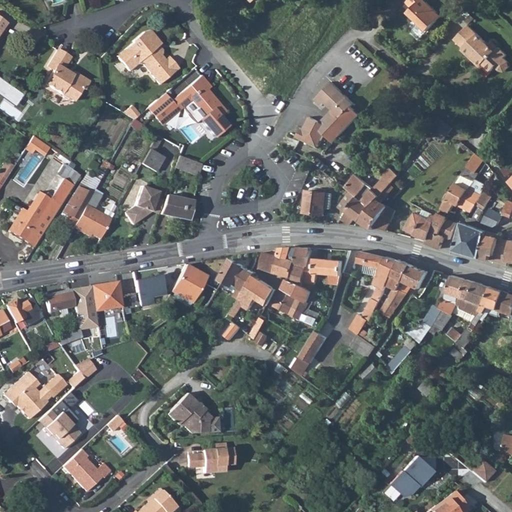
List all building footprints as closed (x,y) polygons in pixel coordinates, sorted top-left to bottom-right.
[(410,0),(415,4),(408,11),(427,30),(442,15),(426,0),(410,0)] [(468,24),(460,33),(504,71),(509,66),(508,61),(504,58),(507,55),(498,47),(495,50),(488,44),(468,24)] [(123,52),(116,59),(127,71),(135,64),(140,66),(142,67),(158,85),(176,69),(167,57),(163,59),(159,55),(161,53),(160,50),(157,47),(159,45),(148,32),(139,34),(130,42),(130,43),(122,51),(123,52)] [(504,71),(460,33),(455,38),(464,47),(461,49),(472,59),(474,57),(481,64),(483,62),(485,64),(492,70),(496,66),(500,70),(504,71)] [(51,69),(43,82),(60,93),(61,95),(61,97),(65,99),(68,99),(71,101),(79,88),(81,89),(87,80),(73,71),(70,75),(66,73),(67,71),(63,68),(70,57),(57,48),(46,65),(51,69)] [(219,117),(215,111),(220,106),(206,89),(208,87),(199,76),(170,101),(163,95),(147,110),(161,127),(181,111),(180,109),(187,103),(194,111),(197,108),(203,116),(198,120),(214,138),(227,126),(219,117)] [(0,78),(0,94),(15,105),(23,94),(0,78)] [(330,81),(313,99),(319,105),(323,102),(339,118),(352,104),(330,81)] [(131,106),(122,113),(132,119),(133,119),(138,115),(131,106)] [(220,106),(215,111),(219,117),(225,112),(220,106)] [(441,119),(435,126),(446,135),(452,128),(441,119)] [(489,129),(481,140),(488,145),(496,134),(489,129)] [(146,151),(139,164),(154,172),(162,158),(152,152),(160,138),(155,135),(146,151)] [(32,137),(25,149),(31,154),(34,150),(44,156),(49,148),(32,137)] [(475,153),(460,175),(469,179),(470,176),(468,175),(471,170),(474,173),(483,160),(477,154),(475,153)] [(177,155),(173,166),(181,168),(188,170),(191,161),(186,158),(177,155)] [(317,159),(312,163),(325,173),(329,168),(317,159)] [(0,166),(0,175),(4,178),(12,165),(4,160),(0,166)] [(188,170),(186,177),(196,180),(200,165),(191,161),(188,170)] [(173,166),(170,175),(177,178),(178,175),(180,175),(181,168),(173,166)] [(503,167),(500,169),(505,176),(511,171),(509,168),(503,167)] [(345,212),(341,218),(350,225),(355,218),(360,221),(390,183),(397,175),(388,168),(382,177),(381,179),(373,190),(354,175),(345,188),(350,192),(357,197),(345,212)] [(84,177),(81,181),(89,186),(94,178),(87,174),(85,177),(84,177)] [(483,174),(478,182),(485,186),(490,178),(483,174)] [(89,186),(86,191),(90,194),(91,194),(99,180),(94,178),(89,186)] [(8,230),(34,246),(60,205),(73,186),(63,180),(50,199),(38,191),(25,211),(24,210),(19,217),(17,215),(8,230)] [(390,183),(360,221),(371,229),(373,227),(381,214),(387,207),(381,202),(394,186),(390,183)] [(455,183),(440,209),(448,211),(450,212),(451,210),(455,204),(458,205),(467,189),(455,183)] [(124,212),(132,224),(150,211),(155,198),(157,191),(140,185),(133,205),(124,212)] [(77,187),(62,211),(67,214),(76,219),(90,194),(86,191),(85,191),(77,186),(77,187)] [(467,189),(458,205),(464,209),(471,212),(476,205),(482,194),(468,187),(467,189)] [(306,190),(304,212),(324,214),(326,192),(306,190)] [(482,194),(476,205),(479,207),(484,210),(492,196),(484,190),(482,194)] [(350,192),(339,207),(345,212),(357,197),(350,192)] [(159,213),(185,220),(190,201),(166,195),(159,213)] [(155,198),(150,211),(158,213),(162,200),(155,198)] [(502,215),(501,216),(509,219),(511,207),(511,201),(509,200),(508,200),(502,215)] [(74,225),(73,227),(81,232),(82,229),(99,239),(110,218),(86,204),(77,219),(74,225)] [(381,214),(373,227),(387,231),(391,221),(396,210),(388,207),(387,206),(387,207),(381,214)] [(473,217),(472,219),(477,221),(484,210),(479,207),(473,217)] [(440,209),(437,215),(444,218),(448,211),(440,209)] [(490,209),(482,223),(492,227),(494,227),(496,227),(498,224),(501,216),(490,209)] [(414,212),(405,229),(415,234),(427,239),(430,232),(436,216),(432,215),(429,220),(414,212)] [(67,214),(64,219),(74,225),(77,219),(76,219),(67,214)] [(436,216),(430,232),(440,236),(442,231),(447,220),(444,218),(437,215),(436,216)] [(442,231),(440,236),(444,237),(449,240),(456,223),(447,220),(442,231)] [(459,253),(479,258),(486,232),(462,223),(454,251),(459,253)] [(427,239),(425,243),(425,244),(440,249),(444,237),(440,236),(430,232),(427,239)] [(486,232),(479,258),(489,261),(490,255),(493,256),(497,240),(497,235),(486,232)] [(489,261),(507,266),(509,262),(511,262),(511,239),(511,240),(511,242),(506,241),(506,242),(497,240),(493,256),(490,255),(489,261)] [(279,250),(264,252),(278,256),(288,259),(288,258),(292,247),(280,248),(279,250)] [(289,278),(289,279),(290,280),(301,286),(306,271),(310,258),(312,251),(310,250),(311,247),(298,247),(297,250),(295,260),(289,278)] [(352,326),(361,334),(362,332),(371,320),(373,321),(389,285),(399,260),(387,256),(387,257),(370,253),(360,251),(357,262),(382,267),(376,283),(380,285),(368,314),(372,316),(370,319),(363,313),(352,326)] [(264,252),(260,268),(273,272),(278,256),(264,252)] [(278,256),(273,272),(275,273),(284,276),(289,278),(295,260),(291,259),(288,258),(288,259),(278,256)] [(306,271),(301,286),(313,292),(316,285),(318,273),(330,274),(330,284),(340,284),(342,274),(343,260),(310,258),(306,271)] [(222,278),(245,291),(254,275),(256,273),(243,267),(244,265),(233,259),(231,260),(222,278)] [(399,260),(389,285),(395,288),(390,298),(382,312),(390,319),(407,294),(398,289),(410,265),(400,259),(399,260)] [(184,265),(171,292),(192,303),(206,276),(184,265)] [(410,265),(398,289),(407,294),(409,291),(405,289),(406,286),(408,284),(415,287),(419,289),(427,273),(420,269),(410,265)] [(245,291),(240,298),(251,305),(258,294),(262,296),(269,285),(254,275),(245,291)] [(438,304),(437,307),(453,313),(455,310),(460,298),(468,300),(473,289),(475,283),(452,276),(446,293),(447,293),(444,298),(443,298),(441,304),(438,304)] [(154,277),(135,281),(139,302),(166,296),(162,278),(154,280),(154,277)] [(284,286),(283,288),(308,302),(313,292),(301,286),(290,280),(289,279),(287,279),(284,286)] [(104,284),(91,286),(94,305),(95,311),(121,307),(117,281),(104,284)] [(460,298),(455,310),(458,311),(459,309),(478,315),(484,306),(491,288),(475,283),(473,289),(468,300),(460,298)] [(91,286),(69,289),(73,307),(73,308),(79,331),(97,328),(95,311),(94,305),(91,286)] [(281,292),(277,299),(274,306),(286,312),(289,306),(304,313),(309,303),(308,302),(283,288),(281,292)] [(462,335),(457,342),(458,342),(459,343),(452,352),(462,360),(469,351),(466,349),(476,334),(472,332),(484,314),(485,312),(489,307),(492,309),(496,310),(503,292),(491,288),(484,306),(478,315),(462,335)] [(69,289),(43,295),(48,313),(73,307),(69,289)] [(14,291),(5,293),(6,305),(5,306),(10,314),(15,325),(39,311),(35,306),(30,309),(25,301),(18,305),(14,291)] [(492,309),(488,315),(497,319),(498,318),(511,322),(511,294),(503,292),(496,310),(492,309)] [(135,293),(122,295),(124,309),(137,307),(135,293)] [(251,305),(240,298),(238,301),(249,308),(251,305)] [(441,313),(436,325),(442,330),(453,313),(437,307),(435,311),(441,313)] [(314,310),(311,316),(318,320),(322,314),(314,310)] [(2,311),(0,312),(0,339),(4,336),(3,335),(13,328),(9,322),(2,311)] [(263,314),(256,327),(261,330),(268,317),(263,314)] [(317,329),(301,354),(312,362),(327,336),(317,329)] [(452,329),(448,335),(457,342),(462,335),(452,329)] [(361,334),(352,345),(368,358),(374,351),(377,347),(361,334)] [(57,340),(46,346),(49,351),(60,346),(57,340)] [(397,372),(413,349),(406,344),(390,367),(397,372)] [(301,354),(293,368),(304,375),(312,362),(301,354)] [(89,359),(74,365),(81,374),(84,378),(96,368),(89,359)] [(8,367),(12,373),(18,368),(21,366),(18,361),(8,367)] [(498,369),(511,373),(511,364),(501,361),(498,369)] [(375,364),(366,372),(372,378),(380,371),(375,364)] [(29,373),(4,396),(11,403),(13,402),(30,420),(48,404),(47,402),(52,397),(45,389),(39,394),(32,386),(37,382),(29,373)] [(81,374),(69,385),(74,391),(86,380),(84,378),(81,374)] [(104,385),(97,391),(103,398),(110,391),(104,385)] [(209,433),(208,422),(212,418),(204,412),(206,410),(197,403),(197,404),(185,394),(166,415),(178,426),(181,423),(184,425),(183,426),(193,434),(209,433)] [(56,407),(40,421),(46,428),(45,430),(43,431),(49,438),(51,436),(54,437),(57,440),(57,444),(63,451),(81,435),(56,407)] [(119,417),(108,427),(114,434),(125,424),(119,417)] [(218,418),(212,418),(208,422),(209,433),(219,432),(218,418)] [(417,432),(416,431),(409,439),(416,444),(422,436),(417,432)] [(511,435),(505,434),(502,454),(511,455),(511,435)] [(215,451),(210,451),(210,454),(189,456),(190,469),(204,468),(205,474),(224,473),(224,466),(227,466),(226,465),(229,464),(231,462),(231,459),(232,459),(231,450),(226,450),(226,445),(215,445),(215,451)] [(81,451),(63,468),(86,493),(102,478),(104,480),(111,473),(103,465),(96,471),(85,459),(87,457),(81,451)] [(418,487),(417,484),(422,484),(433,472),(415,457),(402,472),(401,471),(390,484),(403,496),(412,493),(418,487)] [(480,460),(471,471),(484,482),(494,472),(480,460)] [(171,511),(175,509),(159,491),(152,498),(153,500),(140,511),(171,511)] [(454,491),(429,510),(429,511),(463,511),(467,509),(454,491)]
